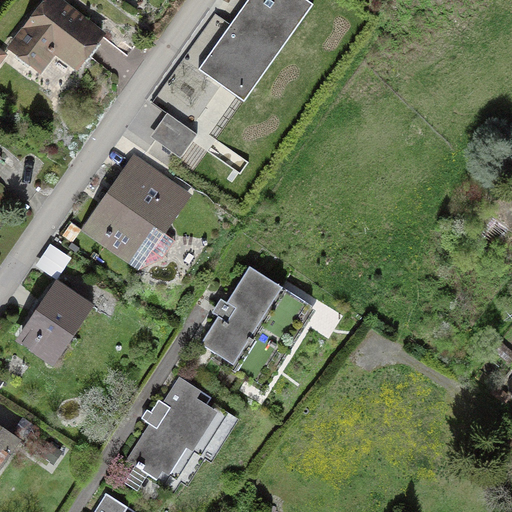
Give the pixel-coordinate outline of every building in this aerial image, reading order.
[(39,69),(63,38),(85,55),(101,35),(55,0),(48,0),(11,48),(39,69)] [(313,5),(306,0),(253,0),(244,18),(233,27),(230,25),(198,70),(244,102),(255,71),(285,29),(313,5)] [(180,158),(197,135),(171,117),(155,140),(180,158)] [(175,241),(161,231),(184,197),(137,164),(128,177),(124,175),(87,228),(130,258),(127,262),(138,270),(162,259),(175,241)] [(226,321),(218,316),(200,344),(253,376),(261,363),(270,369),(310,305),(249,266),(226,302),(235,308),(226,321)] [(58,285),(21,340),(55,362),(92,308),(58,285)] [(206,405),(210,398),(179,378),(127,460),(167,485),(193,445),(199,449),(221,414),(206,405)] [(0,466),(19,439),(0,426),(0,466)] [(134,511),(105,494),(93,511),(134,511)]
